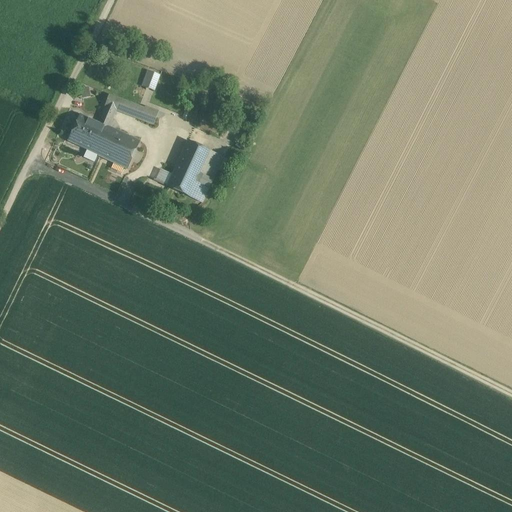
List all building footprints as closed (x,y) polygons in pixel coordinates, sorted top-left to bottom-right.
[(160,75),(148,71),(142,86),(154,90),(160,75)] [(81,95),(89,94),(88,87),(80,88),(81,95)] [(145,106),(144,108),(109,95),(105,106),(107,107),(116,111),(154,124),(159,111),(145,106)] [(116,111),(107,107),(100,123),(108,127),(116,111)] [(100,123),(80,114),(68,141),(100,155),(99,156),(127,169),(140,141),(108,127),(100,123)] [(173,174),(167,187),(188,198),(211,152),(189,142),(173,174)] [(211,152),(188,198),(201,204),(218,169),(223,158),(211,152)] [(228,161),(223,158),(218,169),(222,171),(228,161)] [(156,182),(167,187),(173,174),(162,169),(156,182)]
